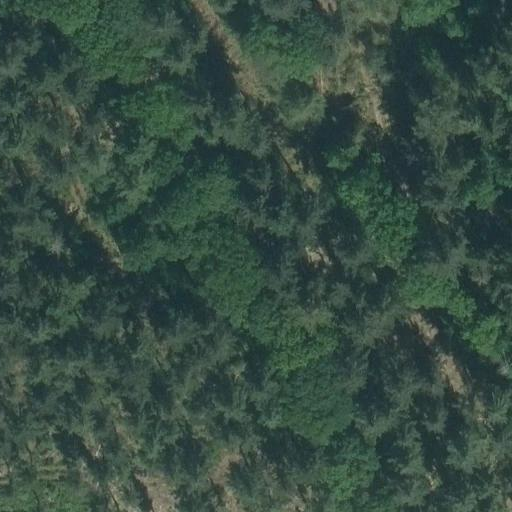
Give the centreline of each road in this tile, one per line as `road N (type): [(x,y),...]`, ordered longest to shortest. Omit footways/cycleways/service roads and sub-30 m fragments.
road 1 (track): [(98,0),(244,278)]
road 2 (track): [(244,278),(511,191)]
road 3 (track): [(244,278),(380,511)]
